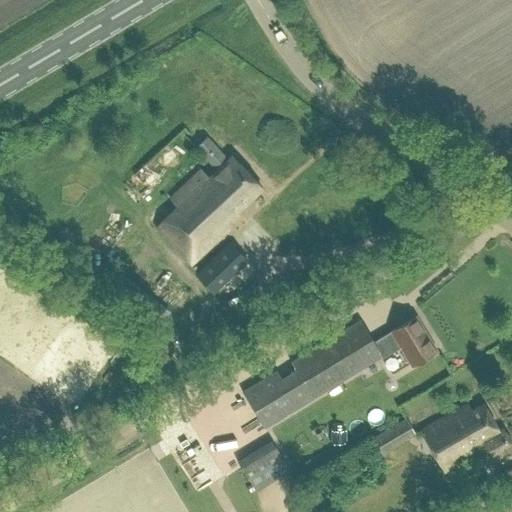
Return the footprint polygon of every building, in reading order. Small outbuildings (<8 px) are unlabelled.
[(195,146),(213,167),(225,157),(207,136),(195,146)] [(226,220),(261,187),(231,156),(208,178),(200,170),(170,199),(177,207),(156,226),(190,263),(231,225),(226,220)] [(178,158),(164,173),(174,181),(188,166),(178,158)] [(213,293),(247,261),(229,242),(195,273),(213,293)] [(283,308),(292,302),(289,297),(280,302),(283,308)] [(382,358),(400,348),(411,366),(436,350),(415,316),(390,331),(373,342),(360,319),(290,362),(294,369),(281,378),(276,370),(241,391),(263,427),(380,356),(382,358)] [(88,339),(73,369),(101,384),(121,345),(110,339),(105,348),(88,339)] [(54,367),(56,377),(75,374),(73,364),(54,367)] [(508,449),(511,446),(511,444),(502,428),(498,431),(483,404),(470,411),(466,404),(420,430),(443,472),(473,455),(469,448),(483,441),(495,462),(510,453),(508,449)] [(380,455),(415,434),(405,417),(370,437),(380,455)] [(248,481),(283,460),(271,439),(236,460),(248,481)] [(511,464),(503,470),(510,483),(511,481),(511,464)]
